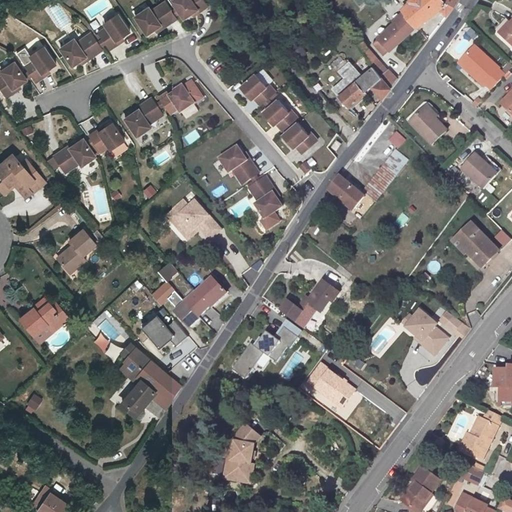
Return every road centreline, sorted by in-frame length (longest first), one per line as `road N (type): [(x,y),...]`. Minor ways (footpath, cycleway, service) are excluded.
road 1 (residential): [(415,67),(120,487)]
road 2 (unknown): [(316,203),(173,48),(43,106)]
road 3 (residential): [(351,511),(511,299)]
road 4 (residential): [(0,414),(120,487)]
road 5 (residential): [(511,154),(415,67)]
